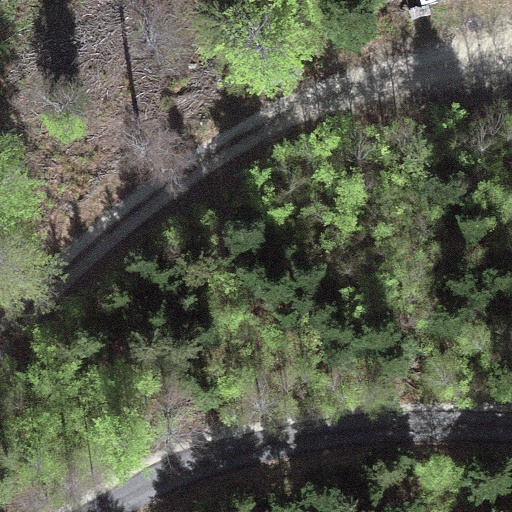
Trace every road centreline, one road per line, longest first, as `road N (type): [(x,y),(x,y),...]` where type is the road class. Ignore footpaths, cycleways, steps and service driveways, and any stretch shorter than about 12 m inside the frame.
road 1 (track): [(511,56),(348,87),(266,116),(192,159),(112,221),(0,330)]
road 2 (unclassified): [(95,511),(168,471),(266,443),(398,423),(511,425)]
